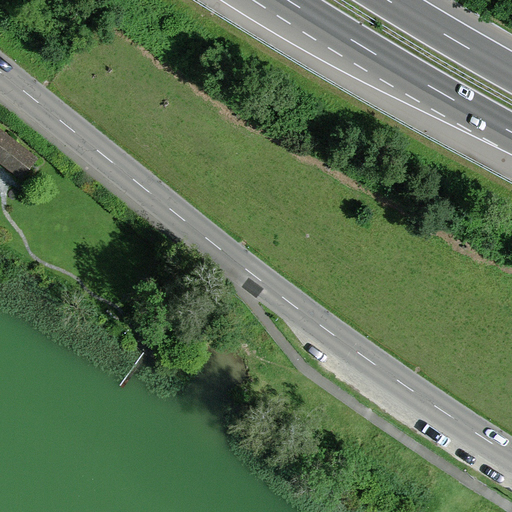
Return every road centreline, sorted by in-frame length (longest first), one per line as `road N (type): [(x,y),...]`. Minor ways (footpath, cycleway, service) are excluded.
road 1 (secondary): [(511,454),(224,253),(0,71)]
road 2 (motorway): [(282,0),(511,139)]
road 3 (motorway): [(511,70),(387,0)]
